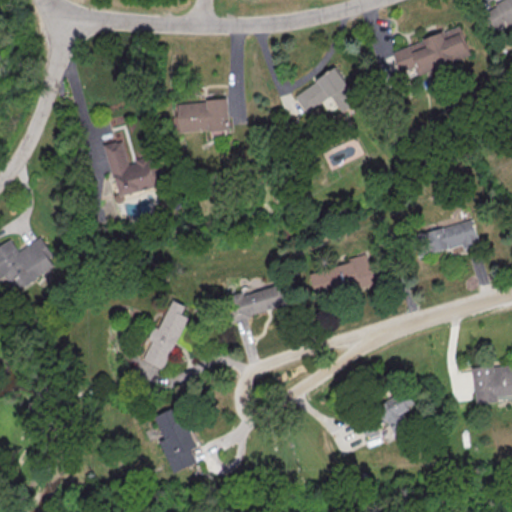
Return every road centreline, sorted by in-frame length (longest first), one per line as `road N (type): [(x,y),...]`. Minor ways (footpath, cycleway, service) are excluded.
road 1 (residential): [(366,0),(329,13),(200,26),(69,16)]
road 2 (residential): [(511,294),(371,336),(277,378)]
road 3 (residential): [(69,16),(55,80),(22,151),(0,176)]
